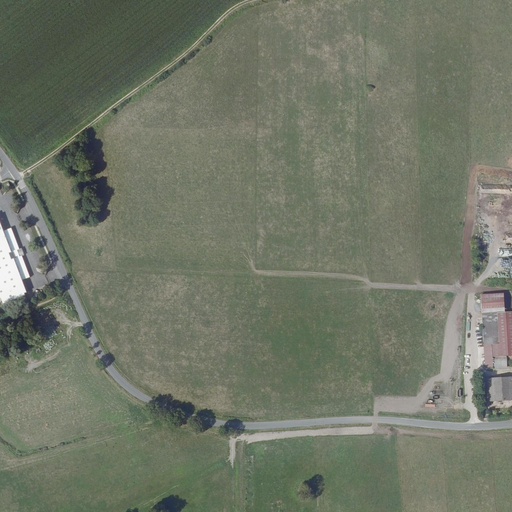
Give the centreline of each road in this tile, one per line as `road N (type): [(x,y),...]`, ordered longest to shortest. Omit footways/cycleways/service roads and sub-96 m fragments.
road 1 (tertiary): [(511,423),(215,423),(139,395),(95,347),(12,168)]
road 2 (track): [(17,177),(253,0)]
